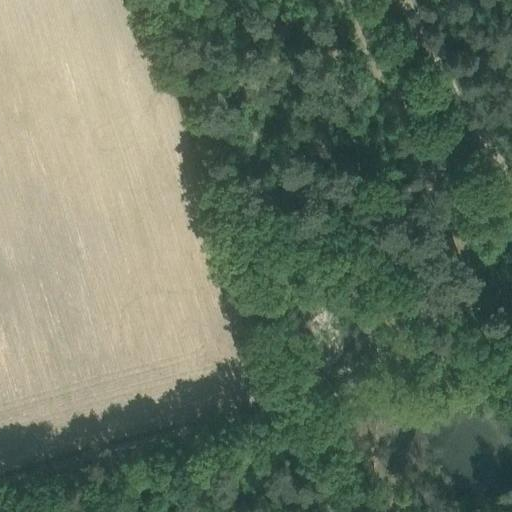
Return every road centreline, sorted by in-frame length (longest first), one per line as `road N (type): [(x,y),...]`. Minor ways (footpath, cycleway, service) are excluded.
road 1 (track): [(511,347),(0,505)]
road 2 (track): [(511,217),(383,0)]
